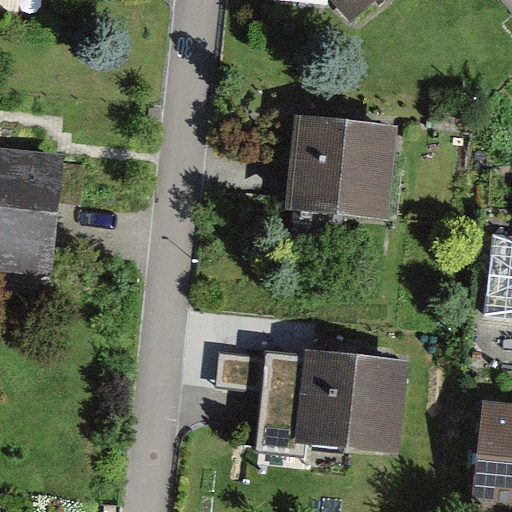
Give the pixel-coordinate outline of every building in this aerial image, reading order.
[(273,0),(274,1),(336,6),(350,23),(378,0),(273,0)] [(407,135),(306,127),(299,218),(400,226),(407,135)] [(0,152),(0,261),(66,265),(71,156),(0,152)] [(407,452),(414,368),(314,360),(307,444),(407,452)] [(511,511),(511,417),(486,414),(476,509),(511,511)]
